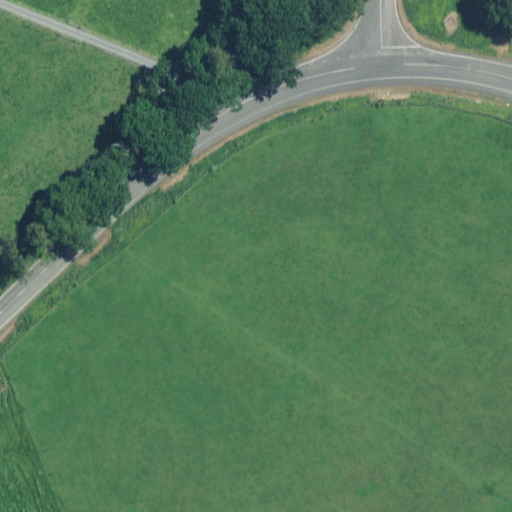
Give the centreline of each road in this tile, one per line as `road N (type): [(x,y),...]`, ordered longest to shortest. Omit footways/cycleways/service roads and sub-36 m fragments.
road 1 (unclassified): [(0,315),(251,105),(334,74),(381,68)]
road 2 (unclassified): [(381,68),(438,66),(511,80)]
